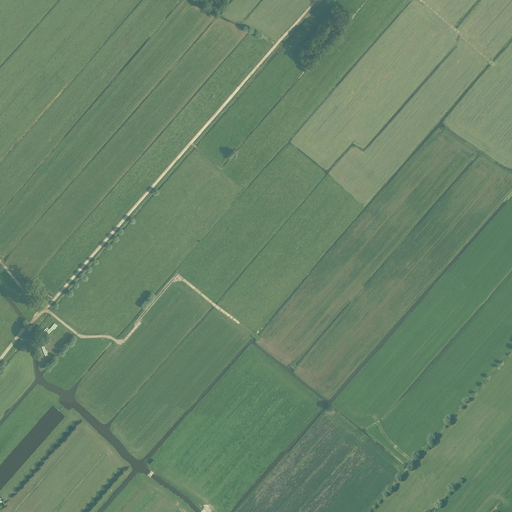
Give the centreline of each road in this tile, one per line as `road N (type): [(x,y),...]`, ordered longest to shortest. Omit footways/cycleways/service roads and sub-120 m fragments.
road 1 (track): [(316,0),(0,363)]
road 2 (track): [(0,260),(43,311),(79,336),(121,344),(295,140)]
